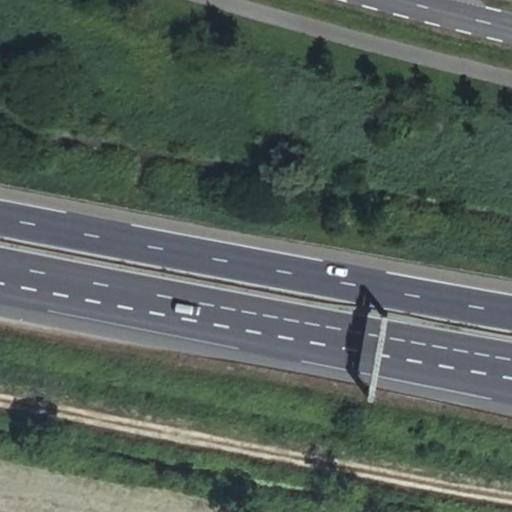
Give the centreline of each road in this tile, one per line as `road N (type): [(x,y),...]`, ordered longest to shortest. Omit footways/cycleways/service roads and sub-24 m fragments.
road 1 (motorway): [(511,315),(0,220)]
road 2 (unclassified): [(511,497),(0,405)]
road 3 (motorway): [(0,278),(511,367)]
road 4 (secondary): [(387,0),(511,31)]
